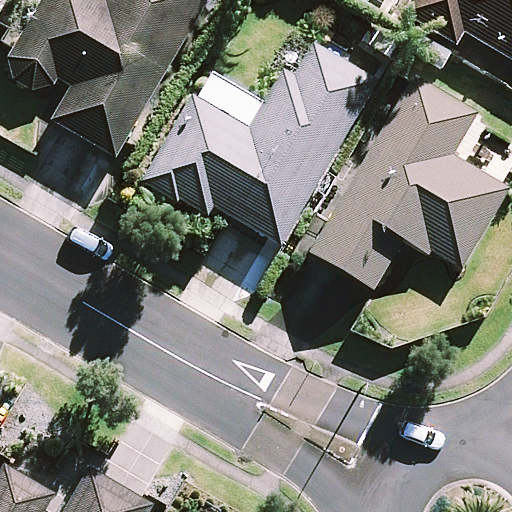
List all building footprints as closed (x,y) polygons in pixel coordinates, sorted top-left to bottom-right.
[(211,0),(50,0),(13,65),(73,99),(63,117),(126,152),(211,0)] [(511,0),(461,0),(450,22),(511,53),(511,0)] [(319,54),(307,77),(293,69),(263,123),(212,95),(198,120),(184,112),(150,174),(213,209),(218,198),(291,239),(376,86),(319,54)] [(483,108),(419,74),(324,249),(385,282),(412,231),(473,264),(511,190),(511,180),(459,152),(483,108)] [(59,488),(15,462),(0,488),(0,511),(151,511),(158,501),(78,454),(59,488)]
